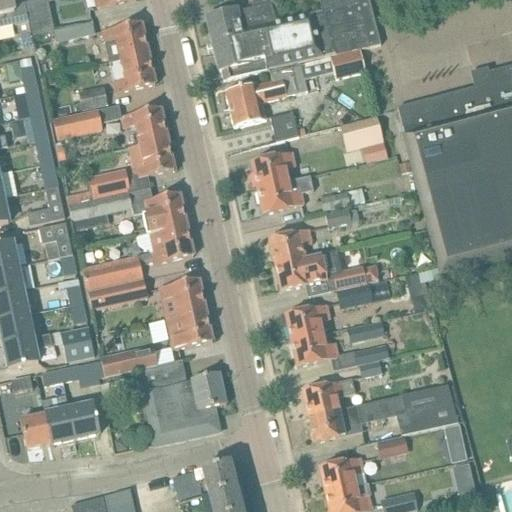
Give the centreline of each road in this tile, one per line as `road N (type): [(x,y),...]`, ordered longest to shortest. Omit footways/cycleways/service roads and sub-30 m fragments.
road 1 (residential): [(261,444),(160,1)]
road 2 (residential): [(0,496),(261,444)]
road 3 (unknown): [(390,0),(412,36),(431,39),(511,17)]
